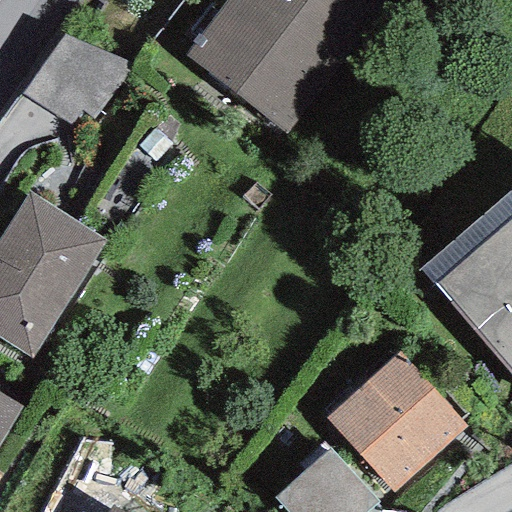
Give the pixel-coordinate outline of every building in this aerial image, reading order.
[(403,0),(225,0),(183,55),(299,145),(409,5),(403,0)] [(80,114),(102,47),(58,33),(46,68),(32,64),(22,95),(80,114)] [(511,188),(418,270),(511,379),(511,188)] [(29,192),(0,237),(0,339),(31,358),(106,240),(29,192)] [(467,426),(400,351),(324,419),(391,493),(467,426)] [(0,446),(24,406),(0,392),(0,446)] [(365,511),(377,502),(329,449),(274,499),(286,511),(365,511)]
